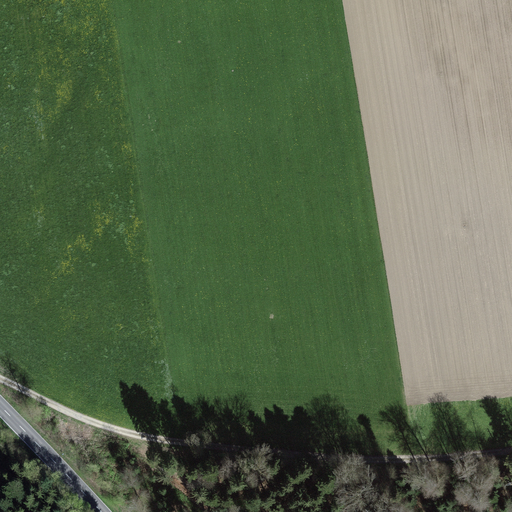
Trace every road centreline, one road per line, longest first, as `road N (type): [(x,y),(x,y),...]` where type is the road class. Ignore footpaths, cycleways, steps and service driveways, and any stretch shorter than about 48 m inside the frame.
road 1 (track): [(511,453),(423,462),(258,457),(86,420),(0,379)]
road 2 (secondary): [(99,511),(0,406)]
